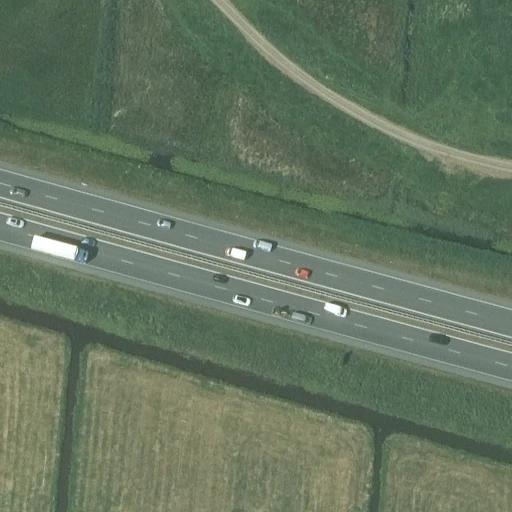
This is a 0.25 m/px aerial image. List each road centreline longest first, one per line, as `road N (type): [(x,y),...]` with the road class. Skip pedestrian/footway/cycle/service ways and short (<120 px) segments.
road 1 (trunk): [(511,324),(0,184)]
road 2 (trunk): [(0,227),(511,367)]
road 3 (track): [(511,170),(455,157),(370,120),(309,85),(214,0)]
